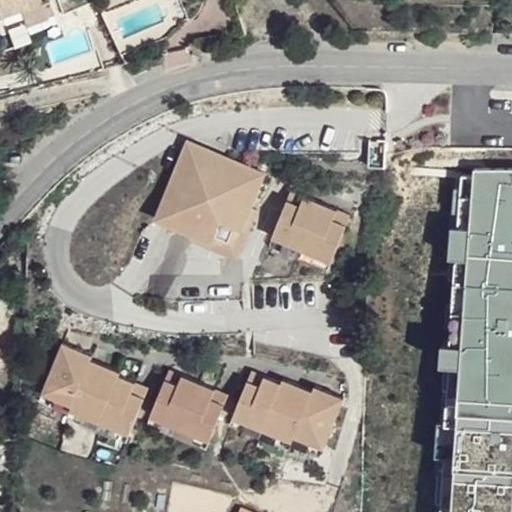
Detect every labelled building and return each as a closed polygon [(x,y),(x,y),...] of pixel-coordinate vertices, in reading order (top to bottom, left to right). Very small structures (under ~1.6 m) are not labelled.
[(0,0),(0,19),(36,6),(33,0),(0,0)] [(386,135),(369,135),(369,164),(385,165),(386,135)] [(183,143),(167,183),(181,187),(188,169),(201,164),(219,170),(224,158),(183,143)] [(167,183),(152,221),(256,215),(247,210),(264,171),(224,158),(219,170),(201,164),(188,169),(181,187),(167,183)] [(511,511),(511,161),(484,160),(483,170),(464,169),(463,187),(452,186),(436,511),(511,511)] [(288,194),(283,205),(297,210),(300,200),(288,194)] [(283,205),(280,216),(315,216),(318,207),(300,200),(297,210),(283,205)] [(339,215),(318,207),(315,216),(335,216),(339,215)] [(245,236),(256,215),(152,221),(151,224),(189,239),(187,243),(209,252),(212,246),(230,252),(239,233),(245,236)] [(332,223),(345,228),(349,220),(339,215),(335,216),(332,223)] [(315,216),(280,216),(270,240),(300,253),(315,216)] [(330,265),(345,228),(332,223),(335,216),(315,216),(300,253),(330,265)] [(234,263),(245,236),(239,233),(230,252),(212,246),(209,252),(234,263)] [(0,320),(8,311),(0,303),(0,320)] [(69,361),(73,350),(58,344),(54,355),(69,361)] [(88,356),(73,350),(69,361),(54,355),(38,396),(68,409),(82,373),(87,361),(88,356)] [(101,367),(87,361),(82,373),(96,378),(101,367)] [(117,375),(101,367),(96,378),(82,373),(68,409),(65,414),(95,427),(116,377),(117,375)] [(175,388),(179,377),(166,372),(162,382),(175,388)] [(248,373),(243,384),(258,390),(262,379),(248,373)] [(116,377),(95,427),(125,440),(141,400),(129,394),(132,385),(116,377)] [(196,385),(179,377),(175,388),(162,382),(146,421),(175,433),(196,385)] [(258,390),(243,384),(228,422),(259,434),(278,385),(262,379),(258,390)] [(278,385),(259,434),(288,446),(290,442),(304,405),(292,399),(296,389),(279,383),(278,385)] [(146,390),(132,385),(129,394),(141,400),(146,390)] [(213,392),(196,385),(175,433),(205,446),(221,407),(209,402),(213,392)] [(304,405),(308,394),(296,389),(292,399),(304,405)] [(310,390),(308,394),(304,405),(290,442),(321,453),(337,412),(324,407),(329,398),(310,390)] [(225,397),(213,392),(209,402),(221,407),(225,397)] [(340,403),(329,398),(324,407),(337,412),(340,403)]
